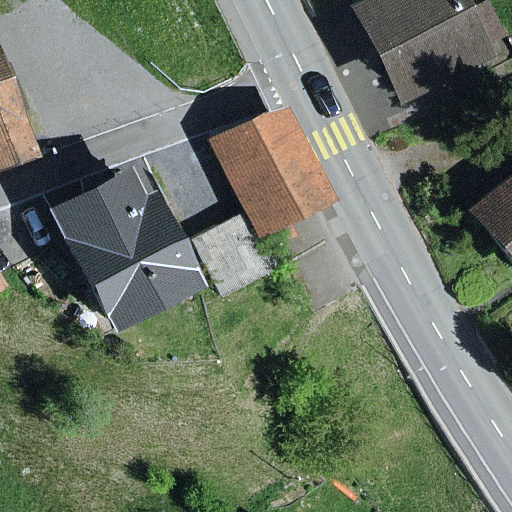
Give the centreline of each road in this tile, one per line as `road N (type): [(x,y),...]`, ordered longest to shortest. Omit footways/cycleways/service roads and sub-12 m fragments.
road 1 (secondary): [(301,71),(403,274),(511,450)]
road 2 (residential): [(301,71),(33,182),(0,187)]
